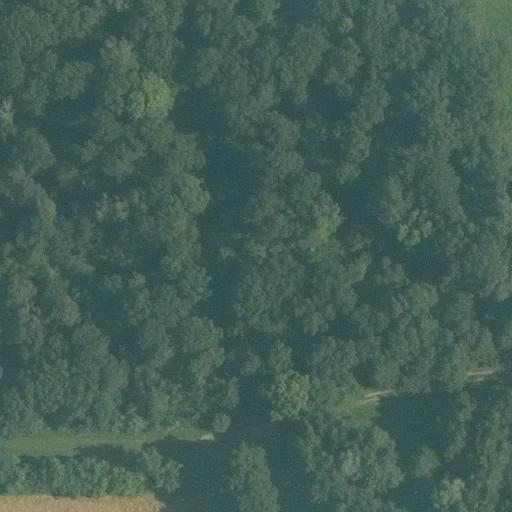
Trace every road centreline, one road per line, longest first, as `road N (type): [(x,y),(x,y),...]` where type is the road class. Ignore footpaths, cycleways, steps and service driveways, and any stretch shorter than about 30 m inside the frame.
road 1 (track): [(511,380),(259,428)]
road 2 (track): [(229,445),(212,462),(0,460)]
